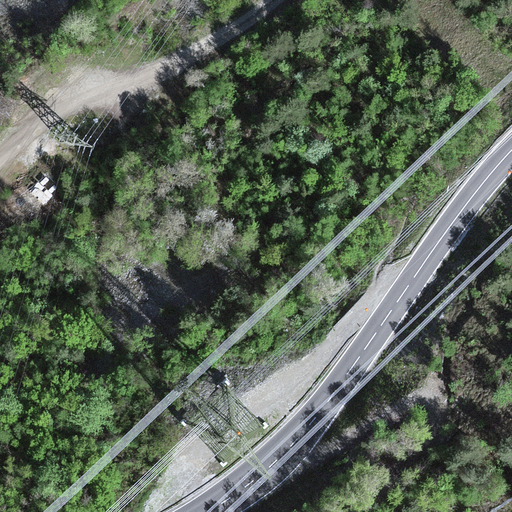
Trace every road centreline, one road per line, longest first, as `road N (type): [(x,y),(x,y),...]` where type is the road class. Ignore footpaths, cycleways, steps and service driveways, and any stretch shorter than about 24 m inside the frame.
road 1 (secondary): [(511,150),(307,426),(274,462),(206,511)]
road 2 (track): [(279,0),(169,72),(48,125),(0,163)]
